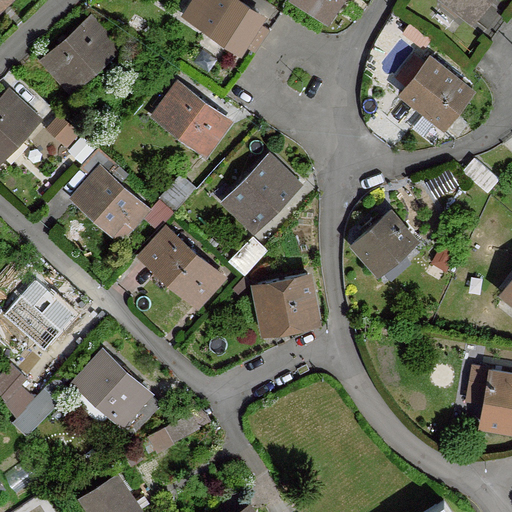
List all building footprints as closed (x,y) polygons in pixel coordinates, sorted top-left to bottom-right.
[(0,0),(0,14),(15,0),(0,0)] [(262,13),(241,0),(193,0),(186,12),(239,47),(262,13)] [(304,0),(326,14),(334,0),(304,0)] [(485,0),(450,0),(473,17),(485,0)] [(91,15),(43,57),(70,87),(118,45),(91,15)] [(430,53),(402,89),(444,122),(472,86),(430,53)] [(178,81),(154,112),(205,150),(229,119),(178,81)] [(0,156),(39,116),(9,88),(0,96),(0,156)] [(417,123),(434,134),(442,122),(424,111),(417,123)] [(60,114),(49,126),(67,142),(78,130),(60,114)] [(302,182),(270,150),(221,199),(254,231),(302,182)] [(99,165),(73,193),(121,237),(147,208),(99,165)] [(196,185),(182,172),(160,196),(162,197),(175,209),(196,185)] [(157,228),(175,209),(162,197),(145,216),(157,228)] [(392,209),(353,241),(378,270),(416,237),(392,209)] [(224,274),(166,223),(140,253),(198,303),(224,274)] [(252,234),(229,259),(245,273),(268,248),(252,234)] [(309,271),(254,282),(264,329),(319,318),(309,271)] [(84,318),(36,276),(9,306),(57,348),(84,318)] [(511,277),(503,290),(511,296),(511,277)] [(151,391),(102,348),(75,378),(123,422),(151,391)] [(26,375),(11,362),(0,374),(0,388),(5,398),(21,381),(26,375)] [(511,370),(492,368),(483,422),(511,426),(511,370)] [(21,381),(5,398),(16,417),(35,397),(21,381)] [(16,417),(12,421),(26,435),(52,408),(37,395),(35,397),(16,417)] [(182,418),(150,434),(158,449),(190,433),(182,418)] [(143,511),(117,472),(81,496),(91,511),(143,511)] [(453,511),(446,500),(428,511),(453,511)]
